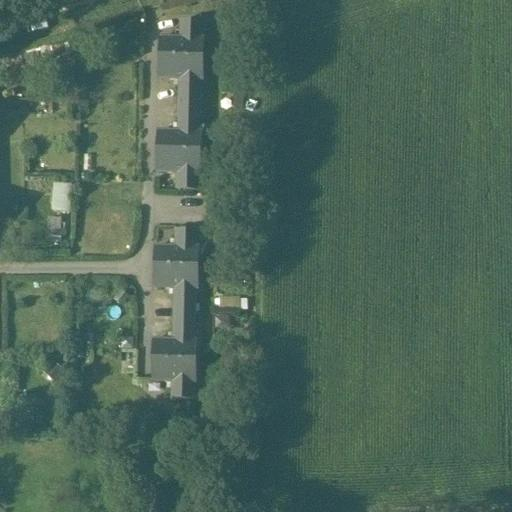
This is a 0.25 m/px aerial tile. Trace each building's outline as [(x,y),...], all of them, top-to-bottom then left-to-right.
[(204,23),(181,23),(181,40),(162,39),(162,59),(205,60),(206,40),(203,40),(204,23)] [(205,60),(162,59),(161,80),(180,80),(180,107),(202,107),(202,81),(205,81),(205,60)] [(202,107),(180,107),(179,133),(160,132),(159,153),(203,155),(203,133),(201,133),(202,107)] [(203,155),(159,153),(158,173),(178,173),(178,190),(199,191),(200,174),(202,174),(203,155)] [(74,213),(75,185),(56,184),(55,212),(74,213)] [(196,231),(176,231),(176,249),(155,249),(155,268),(199,268),(200,249),(196,249),(196,231)] [(199,268),(155,268),(155,290),(174,290),(174,315),(195,315),(195,290),(199,290),(199,268)] [(195,315),(174,315),(174,340),(153,340),(153,361),(197,361),(197,341),(195,341),(195,315)] [(197,361),(153,361),(153,384),(173,384),(173,401),(195,401),(195,384),(197,384),(197,361)] [(170,493),(144,494),(144,510),(171,508),(170,493)]
